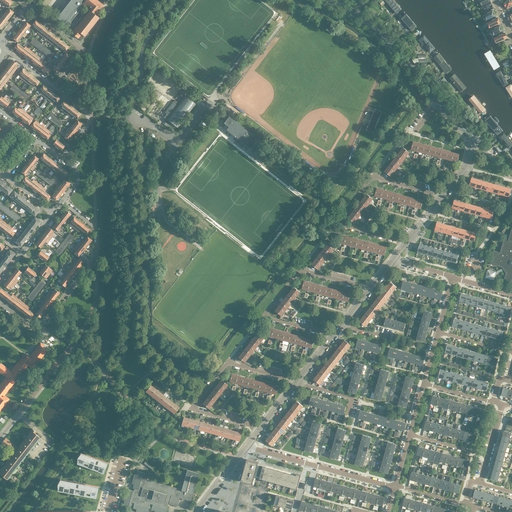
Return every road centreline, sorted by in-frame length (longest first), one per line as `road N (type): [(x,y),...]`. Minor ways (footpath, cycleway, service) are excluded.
road 1 (tertiary): [(444,195),(467,160),(467,132),(376,29),(327,0)]
road 2 (residential): [(261,427),(191,408),(227,361),(296,381)]
road 3 (residential): [(333,335),(264,315),(298,269),(369,288)]
road 4 (residential): [(39,332),(96,251),(95,227),(63,202)]
road 5 (residential): [(394,487),(245,448)]
road 6 (residential): [(406,242),(337,222),(373,175)]
road 7 (unclassified): [(133,116),(133,39),(165,0)]
